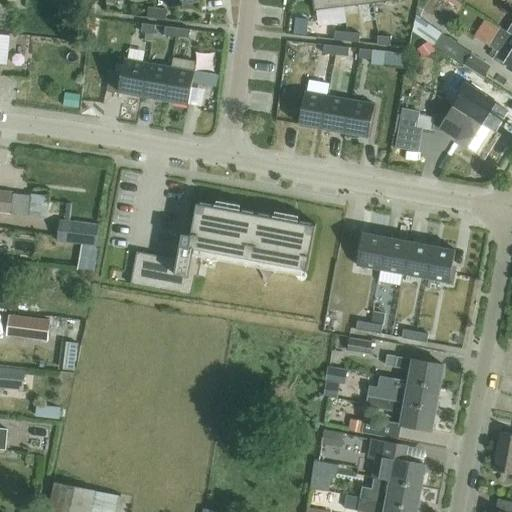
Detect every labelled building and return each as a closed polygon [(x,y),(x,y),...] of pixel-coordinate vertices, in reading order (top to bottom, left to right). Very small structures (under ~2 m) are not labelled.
[(343,0),(312,0),(314,11),(345,7),(343,0)] [(148,7),(147,18),(154,19),(155,8),(148,7)] [(155,25),(143,24),(142,31),(154,32),(155,25)] [(178,29),(166,27),(165,34),(177,36),(178,29)] [(511,31),(508,30),(507,32),(500,27),(489,45),(494,49),(492,52),(496,55),(495,58),(506,65),(508,62),(511,64),(511,31)] [(190,30),(178,29),(177,36),(189,37),(190,30)] [(348,33),(336,32),(335,39),(347,40),(348,33)] [(360,34),(348,33),(347,40),(359,42),(360,34)] [(391,38),(379,37),(378,44),(390,45),(391,38)] [(337,47),(325,46),(324,53),(336,54),(337,47)] [(349,48),(337,47),(336,54),(348,56),(349,48)] [(372,51),(361,49),(360,57),(371,58),(372,51)] [(372,59),(371,64),(384,66),(386,52),(373,50),(373,51),(372,59)] [(464,65),(484,78),(492,65),(472,52),(464,65)] [(148,63),(125,59),(119,92),(142,96),(148,63)] [(172,68),(148,63),(142,96),(166,100),(172,68)] [(195,72),(172,68),(166,100),(189,104),(193,83),(195,72)] [(92,71),(87,87),(97,90),(102,74),(92,71)] [(195,72),(193,83),(217,87),(220,75),(195,71),(195,72)] [(469,83),(455,106),(471,116),(471,115),(473,116),(496,130),(509,109),(487,95),(488,94),(469,83)] [(305,92),(299,124),(323,129),(329,96),(305,92)] [(352,100),(329,96),(323,129),(346,133),(352,100)] [(375,104),(352,100),(346,133),(369,137),(375,104)] [(460,138),(482,153),(496,130),(473,116),(471,115),(471,116),(455,106),(450,113),(438,111),(435,131),(461,136),(460,138)] [(403,109),(400,125),(416,128),(419,112),(403,109)] [(0,200),(31,203),(32,196),(13,194),(13,192),(0,190),(0,200)] [(31,203),(0,200),(0,212),(29,215),(31,203)] [(137,251),(130,284),(192,296),(195,277),(198,277),(201,263),(198,263),(200,250),(308,271),(317,225),(198,202),(191,235),(183,233),(178,259),(137,251)] [(89,246),(85,268),(94,270),(98,246),(95,246),(98,224),(69,220),(66,243),(89,246)] [(363,234),(357,266),(381,271),(386,238),(363,234)] [(410,242),(386,238),(381,271),(404,275),(410,242)] [(433,246),(410,242),(404,275),(427,279),(433,246)] [(456,250),(433,246),(427,279),(450,283),(456,250)] [(20,295),(1,293),(0,299),(0,308),(19,311),(20,295)] [(51,319),(9,314),(6,336),(49,341),(51,319)] [(371,323),(358,321),(357,329),(369,332),(371,323)] [(369,332),(381,334),(383,325),(371,323),(369,332)] [(60,326),(59,339),(73,339),(73,326),(60,326)] [(416,332),(404,329),(402,338),(415,340),(416,332)] [(415,340),(427,343),(429,334),(416,332),(415,340)] [(373,341),(349,338),(348,351),(371,354),(373,341)] [(412,381),(443,386),(447,364),(417,358),(416,359),(390,354),(388,364),(414,369),(412,381)] [(345,385),(348,369),(328,366),(326,382),(345,385)] [(26,369),(0,367),(0,388),(24,390),(26,369)] [(443,386),(412,381),(410,392),(384,387),(384,388),(370,385),(367,402),(370,403),(372,395),(439,407),(443,386)] [(370,403),(367,402),(366,406),(406,414),(404,424),(434,430),(439,407),(372,395),(370,403)] [(351,419),(349,430),(399,440),(402,424),(381,419),(380,421),(365,418),(364,421),(351,419)] [(9,429),(0,427),(0,447),(7,448),(9,429)] [(324,429),(322,444),(343,448),(345,433),(324,429)] [(35,431),(35,452),(49,452),(50,432),(35,431)] [(496,470),(511,473),(511,433),(503,432),(496,470)] [(376,476),(394,480),(424,485),(428,463),(404,459),(407,444),(376,438),(373,454),(380,456),(376,476)] [(330,491),(332,478),(313,475),(310,487),(330,491)] [(49,511),(92,511),(97,491),(83,488),(85,480),(72,478),(71,485),(56,482),(49,511)] [(394,480),(391,491),(391,493),(363,487),(361,496),(420,507),(424,485),(394,480)] [(344,509),(358,511),(361,497),(346,495),(344,509)] [(418,511),(420,507),(361,496),(361,497),(358,511),(363,511),(418,511)] [(511,511),(511,500),(500,498),(497,511),(495,511),(489,511),(488,511),(511,511)]
